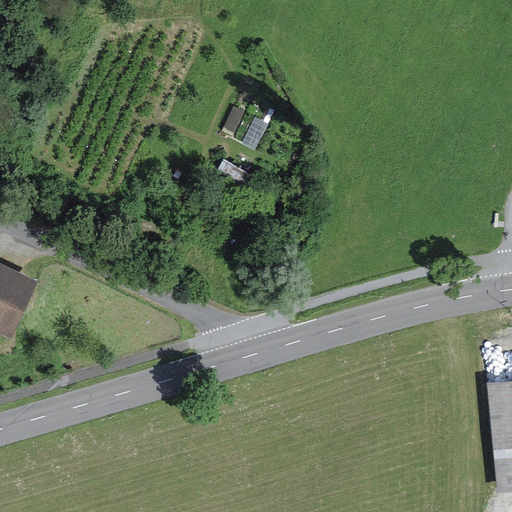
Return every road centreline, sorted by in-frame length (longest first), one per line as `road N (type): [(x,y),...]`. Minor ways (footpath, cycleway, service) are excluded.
road 1 (residential): [(0,222),(236,330),(258,353)]
road 2 (primary): [(258,353),(0,429)]
road 3 (primary): [(511,290),(450,299),(258,353)]
